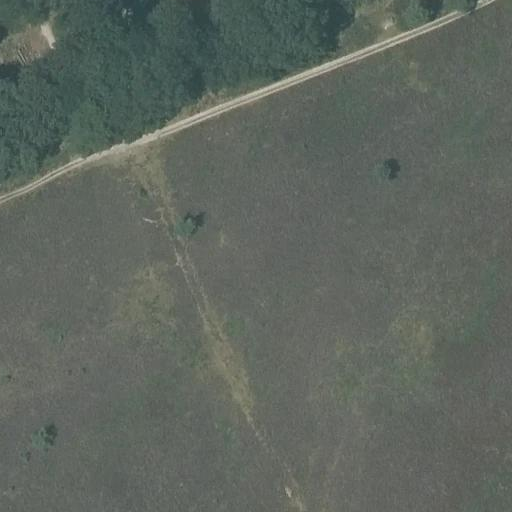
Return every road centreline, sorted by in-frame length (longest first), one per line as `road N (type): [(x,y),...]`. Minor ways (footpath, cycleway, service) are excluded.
road 1 (track): [(482,0),(0,202)]
road 2 (track): [(0,116),(263,0)]
road 3 (track): [(330,0),(87,112)]
road 4 (track): [(33,0),(87,112)]
